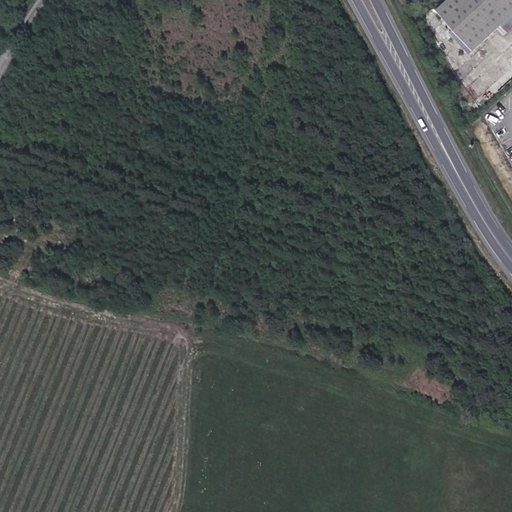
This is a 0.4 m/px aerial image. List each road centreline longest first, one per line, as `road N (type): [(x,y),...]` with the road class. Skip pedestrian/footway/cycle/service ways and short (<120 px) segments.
road 1 (primary): [(359,0),(450,158)]
road 2 (primary): [(450,158),(374,0)]
